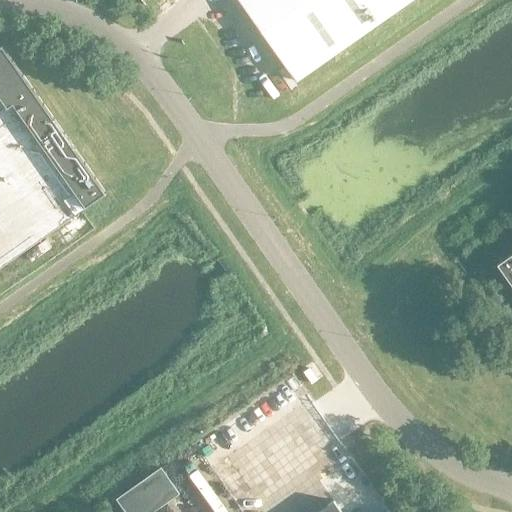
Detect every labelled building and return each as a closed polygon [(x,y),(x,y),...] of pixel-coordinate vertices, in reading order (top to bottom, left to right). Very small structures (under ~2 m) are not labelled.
[(387,0),(239,0),(297,81),(395,11),(387,0)] [(387,0),(395,11),(411,0),(387,0)] [(0,266),(85,206),(105,191),(1,43),(0,44),(4,48),(0,50),(0,266)] [(511,252),(497,263),(511,284),(511,252)] [(309,368),(304,372),(312,383),(317,379),(309,368)] [(151,511),(179,492),(161,466),(116,498),(126,511),(151,511)] [(390,511),(389,510),(385,511),(341,511),(333,500),(316,511),(390,511)]
